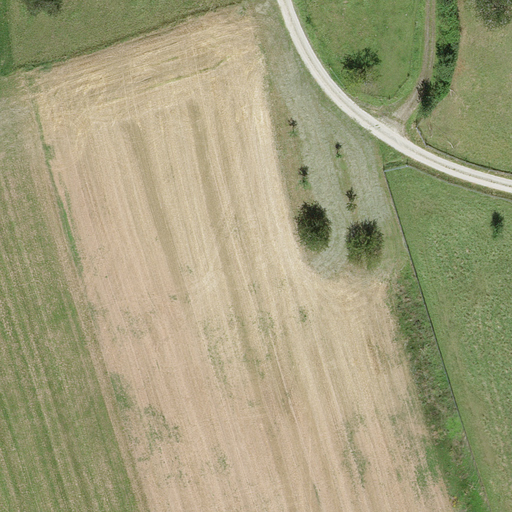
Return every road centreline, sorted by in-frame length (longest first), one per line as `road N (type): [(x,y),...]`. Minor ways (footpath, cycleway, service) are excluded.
road 1 (track): [(511,187),(469,177),(381,135),(335,98),(298,45),(282,0)]
road 2 (track): [(427,0),(426,70),(381,135)]
